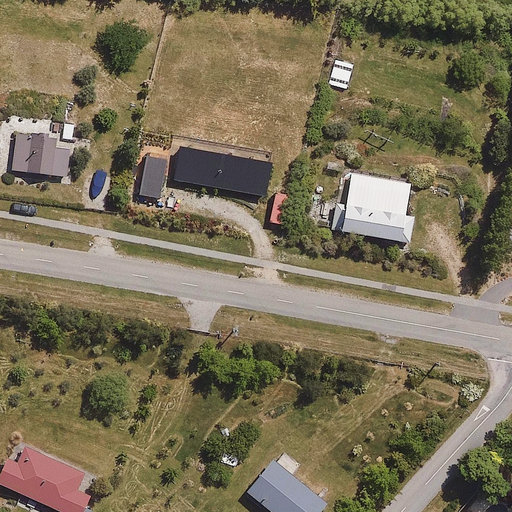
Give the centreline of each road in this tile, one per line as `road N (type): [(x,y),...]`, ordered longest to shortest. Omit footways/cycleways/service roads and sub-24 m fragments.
road 1 (residential): [(511,341),(0,254)]
road 2 (residential): [(511,385),(402,511)]
